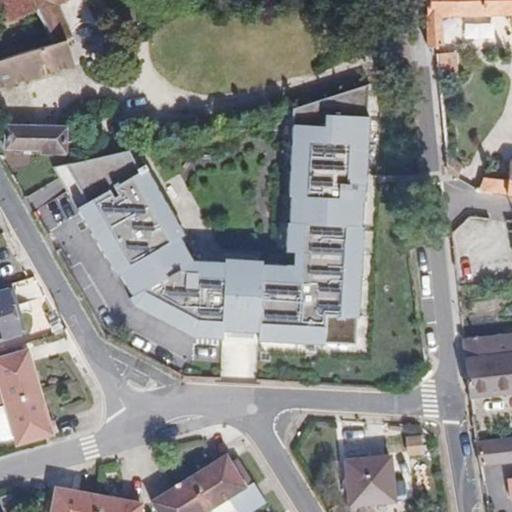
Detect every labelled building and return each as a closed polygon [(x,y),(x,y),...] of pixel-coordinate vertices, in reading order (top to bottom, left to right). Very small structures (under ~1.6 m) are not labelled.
[(0,0),(0,25),(16,51),(0,54),(0,85),(77,65),(61,3),(64,0),(0,0)] [(511,0),(426,0),(428,47),(437,47),(443,46),(441,17),(511,15),(511,22),(511,0)] [(455,66),(454,54),(437,55),(438,67),(455,66)] [(134,147),(52,166),(76,208),(82,205),(93,223),(87,227),(113,273),(116,272),(130,295),(127,297),(131,304),(192,336),(221,338),(221,330),(225,330),(252,332),(257,332),(257,340),(322,343),(322,342),(354,343),(356,315),(357,315),(362,225),(360,225),(368,116),(366,115),(367,83),(291,106),(287,195),(288,195),(287,221),(285,221),(284,250),(292,250),(291,264),(261,262),(261,258),(224,256),(224,260),(193,259),(179,235),(183,233),(134,147)] [(0,150),(31,151),(31,154),(57,155),(57,127),(0,126),(0,150)] [(463,165),(449,154),(446,154),(447,170),(458,180),(463,165)] [(508,180),(483,178),(479,190),(507,194),(508,180)] [(82,205),(76,208),(87,227),(93,223),(82,205)] [(0,337),(17,333),(4,288),(0,288),(0,337)] [(511,334),(503,335),(463,340),(465,358),(470,397),(511,392),(511,334)] [(25,371),(19,349),(14,350),(21,372),(25,371)] [(0,401),(31,392),(25,371),(21,372),(14,350),(0,353),(0,401)] [(39,438),(33,415),(38,414),(31,392),(0,401),(0,419),(5,437),(8,447),(30,441),(39,438)] [(39,438),(45,436),(38,414),(33,415),(39,438)] [(480,466),(496,464),(490,432),(475,435),(475,437),(480,466)] [(225,454),(214,460),(204,466),(206,470),(227,458),(225,454)] [(396,500),(392,455),(347,458),(351,504),(396,500)] [(227,458),(206,470),(204,466),(189,476),(209,510),(229,497),(237,511),(247,511),(264,502),(236,458),(233,460),(230,462),(227,458)] [(205,511),(209,510),(189,476),(171,487),(173,491),(153,504),(156,508),(158,511),(205,511)] [(71,488),(56,485),(55,491),(76,495),(78,489),(71,488)] [(153,504),(173,491),(171,487),(151,500),(153,504)] [(96,511),(100,494),(78,489),(76,495),(55,491),(54,495),(50,511),(96,511)] [(144,507),(121,504),(122,498),(100,494),(96,511),(143,511),(144,507)] [(144,507),(145,501),(122,498),(121,504),(144,507)]
